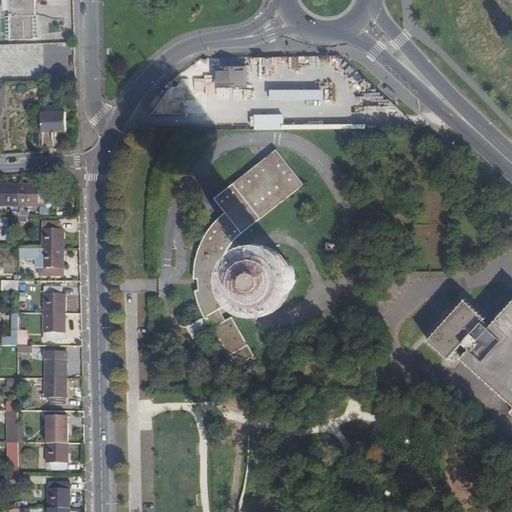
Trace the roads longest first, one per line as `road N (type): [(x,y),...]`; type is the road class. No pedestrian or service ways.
road 1 (tertiary): [(100,160),(99,511)]
road 2 (tertiary): [(108,139),(174,56),(290,19)]
road 3 (primary): [(358,23),(511,163)]
road 4 (tertiary): [(91,0),(94,100),(108,139)]
